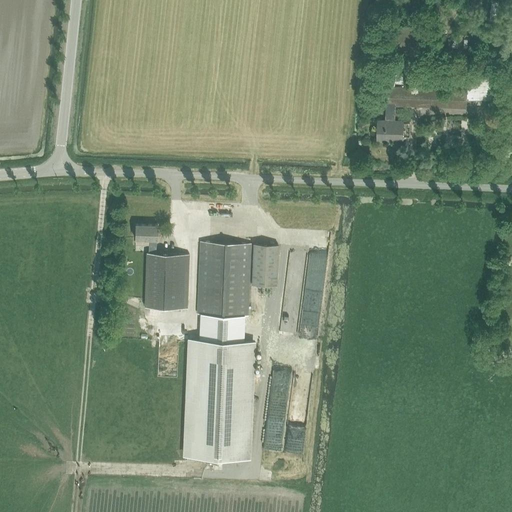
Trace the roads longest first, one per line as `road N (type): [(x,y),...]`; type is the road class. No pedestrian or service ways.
road 1 (unclassified): [(63,172),(511,190)]
road 2 (track): [(71,511),(104,174)]
road 3 (unclassified): [(63,172),(80,0)]
road 4 (unknown): [(400,186),(419,110),(472,110)]
